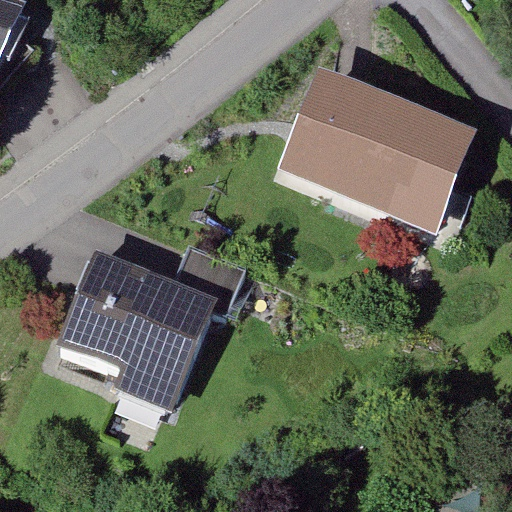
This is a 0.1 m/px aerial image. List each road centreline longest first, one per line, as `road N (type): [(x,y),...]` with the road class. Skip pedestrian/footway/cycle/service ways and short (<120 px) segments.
road 1 (residential): [(300,0),(0,227)]
road 2 (residential): [(429,0),(511,107)]
